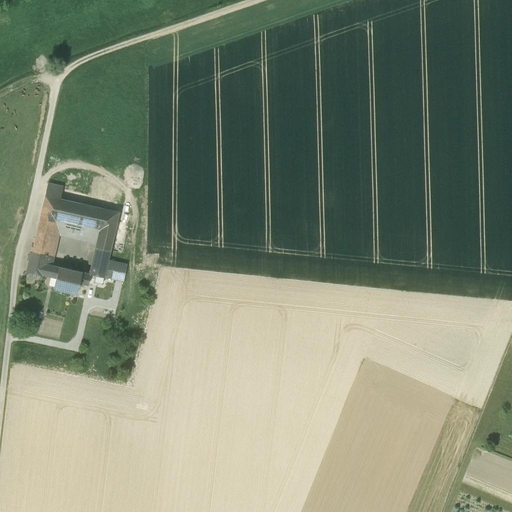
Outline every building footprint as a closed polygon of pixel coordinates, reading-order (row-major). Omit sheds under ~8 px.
[(52,232),(55,220),(65,222),(99,230),(96,244),(94,251),(109,254),(119,213),(60,199),(63,187),(48,184),(37,229),(52,232)] [(52,232),(59,236),(62,236),(65,222),(55,220),(52,232)] [(62,236),(96,244),(99,230),(65,222),(62,236)] [(59,236),(52,232),(37,229),(35,237),(57,242),(59,236)] [(53,258),(57,242),(35,237),(32,253),(53,258)] [(109,254),(94,251),(89,274),(90,275),(104,278),(108,260),(109,254)] [(27,272),(56,279),(58,267),(52,266),(53,258),(32,253),(31,252),(27,272)] [(127,265),(108,260),(104,278),(123,282),(127,265)] [(82,273),(58,267),(56,279),(53,289),(77,295),(79,284),(82,273)] [(88,286),(90,275),(89,274),(82,273),(79,284),(88,286)] [(39,381),(40,371),(30,370),(29,380),(39,381)]
